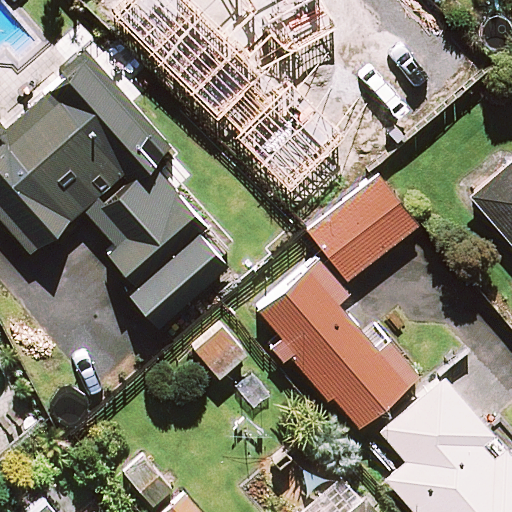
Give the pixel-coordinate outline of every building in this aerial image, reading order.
[(100,0),(100,1),(279,189),(335,133),(281,70),(270,80),(257,64),(329,26),(316,0),(235,0),(239,5),(222,20),(200,0),(100,0)] [(146,161),(167,143),(130,100),(145,88),(103,39),(1,126),(0,124),(0,217),(27,249),(79,204),(112,242),(104,249),(131,281),(124,287),(155,324),(230,260),(146,161)] [(511,157),(468,195),(511,245),(511,157)] [(414,219),(376,173),(308,231),(347,277),(414,219)] [(293,355),(350,423),(414,369),(319,257),(256,311),(276,334),(263,345),(280,365),(293,355)] [(246,351),(216,314),(187,337),(216,375),(246,351)] [(511,511),(511,457),(439,372),(377,425),(404,457),(383,474),(415,511),(511,511)] [(171,486),(142,456),(124,473),(152,503),(171,486)] [(336,472),(289,511),(380,511),(359,488),(354,493),(336,472)] [(54,511),(37,492),(14,511),(54,511)] [(200,511),(186,495),(165,511),(200,511)]
